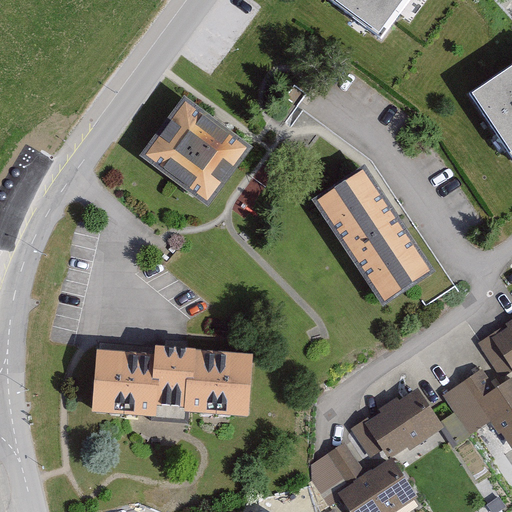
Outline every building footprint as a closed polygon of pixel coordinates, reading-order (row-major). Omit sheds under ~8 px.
[(330,0),(380,37),(407,0),(330,0)] [(511,66),(471,94),(511,154),(511,66)] [(251,151),(182,103),(141,160),(209,209),(251,151)] [(432,277),(361,175),(312,208),(382,311),(432,277)] [(506,333),(478,351),(499,382),(509,375),(511,379),(511,322),(503,329),(506,333)] [(247,423),(252,360),(154,353),(154,362),(94,358),(89,420),(186,427),(187,419),(247,423)] [(511,385),(496,396),(482,375),(443,400),(455,419),(468,439),(488,427),(500,444),(505,441),(511,452),(511,385)] [(442,435),(439,430),(416,394),(369,424),(367,421),(348,433),(368,463),(381,454),(387,464),(406,452),(409,456),(442,435)] [(468,439),(455,419),(439,430),(442,435),(452,450),(468,439)] [(312,467),(311,484),(319,497),(358,474),(343,449),(312,467)] [(401,511),(415,503),(389,465),(337,499),(346,511),(401,511)]
